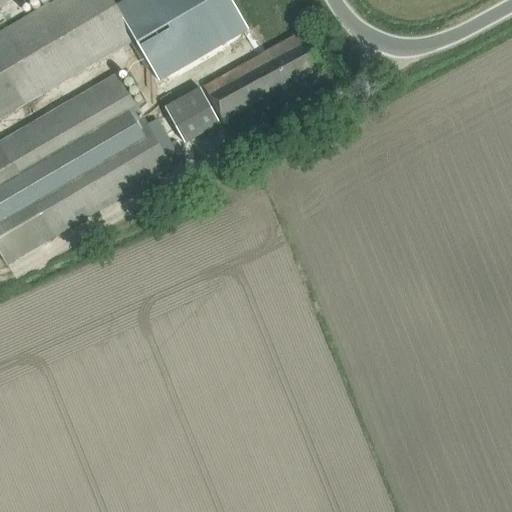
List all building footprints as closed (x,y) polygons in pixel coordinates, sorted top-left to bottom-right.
[(55,0),(0,32),(0,122),(138,41),(119,8),(113,0),(55,0)] [(0,0),(0,8),(13,0),(0,0)] [(132,0),(119,8),(138,41),(163,83),(163,82),(251,30),(233,0),(132,0)] [(224,123),(305,77),(322,68),(303,33),(205,88),(224,123)] [(0,252),(8,266),(174,170),(119,75),(0,144),(0,252)] [(201,90),(166,110),(185,145),(220,125),(201,90)]
